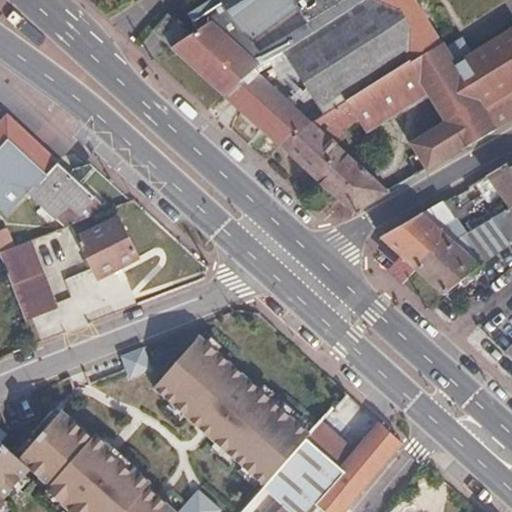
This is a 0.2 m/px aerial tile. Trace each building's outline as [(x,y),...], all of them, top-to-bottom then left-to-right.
[(190,34),(171,46),(225,95),(254,68),(261,62),(235,40),(295,0),(317,33),(368,0),(241,0),(197,29),(190,34)] [(210,0),(188,15),(197,29),(241,0),(210,0)] [(345,102),(357,95),(442,43),(414,0),(368,0),(317,33),(285,53),(327,113),(345,102)] [(152,30),(171,46),(190,34),(166,14),(152,30)] [(511,118),(511,32),(471,58),(467,52),(463,45),(449,54),(442,43),(357,95),(372,118),(426,85),(446,119),(416,137),(413,145),(429,167),(511,118)] [(254,68),(225,95),(279,143),(321,117),(310,108),(304,114),(254,68)] [(372,118),(357,95),(345,102),(356,119),(360,126),(372,118)] [(321,117),(279,143),(355,211),(387,191),(327,136),(356,119),(345,102),(327,113),(321,117)] [(107,211),(6,116),(0,122),(0,209),(8,217),(29,195),(55,219),(65,209),(78,222),(107,211)] [(498,196),(507,206),(511,202),(511,163),(506,167),(502,162),(480,175),(498,196)] [(498,196),(480,175),(472,179),(492,200),(498,196)] [(412,269),(450,243),(433,228),(456,210),(446,195),(377,236),(396,254),(412,269)] [(511,245),(511,202),(507,206),(491,217),(507,244),(510,242),(511,245)] [(507,244),(491,217),(450,243),(477,267),(507,244)] [(137,257),(116,219),(77,238),(97,277),(137,257)] [(33,240),(2,253),(0,253),(0,254),(25,322),(56,310),(44,278),(45,274),(33,240)] [(477,267),(450,243),(412,269),(440,294),(477,267)] [(264,487),(309,436),(198,339),(154,390),(264,487)] [(511,343),(501,353),(511,363),(511,343)] [(152,372),(142,350),(120,359),(130,381),(152,372)] [(220,511),(198,492),(180,511),(173,511),(148,489),(151,484),(95,437),(92,440),(61,414),(19,462),(0,444),(0,511),(7,505),(4,501),(30,471),(51,488),(48,492),(70,511),(220,511)] [(284,474),(321,507),(327,511),(346,511),(403,443),(380,423),(354,452),(321,422),(309,436),(303,443),(271,480),(275,483),(284,474)] [(316,511),(321,507),(284,474),(275,483),(271,480),(264,487),(261,491),(241,511),(316,511)]
